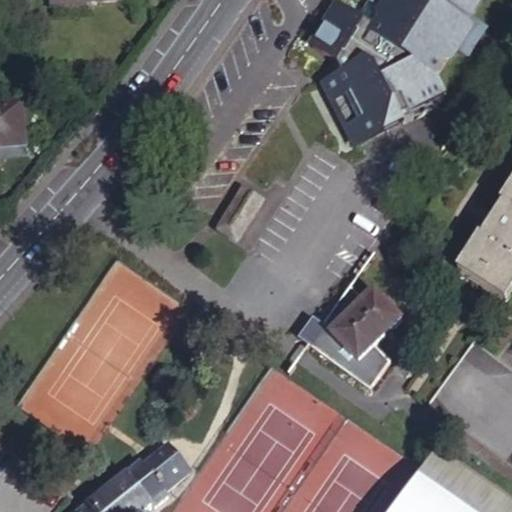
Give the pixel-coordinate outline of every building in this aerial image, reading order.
[(120,5),(120,0),(50,0),(52,12),(56,12),(91,9),(120,5)] [(398,121),(395,115),(419,104),(417,99),(437,89),(431,77),(452,46),(462,53),(474,35),(458,24),(474,0),(365,0),(366,1),(356,16),(336,2),(334,6),(332,8),(309,42),(313,45),(331,60),(336,70),(318,79),(350,143),(398,121)] [(91,9),(56,12),(57,23),(62,27),(89,24),(92,20),(91,9)] [(0,153),(24,152),(20,108),(0,110),(0,153)] [(511,174),(493,203),(496,206),(474,238),(472,236),(449,269),(497,302),(511,279),(511,174)] [(238,237),(258,210),(242,198),(221,224),(238,237)] [(358,363),(400,320),(372,292),(330,335),(358,363)] [(398,370),(414,346),(402,338),(386,361),(398,370)] [(82,511),(140,511),(148,506),(151,509),(165,498),(162,494),(185,475),(163,450),(141,469),(137,464),(82,511)] [(462,511),(485,479),(465,466),(457,460),(454,465),(438,455),(422,479),(398,511),(462,511)] [(511,511),(511,498),(485,479),(462,511),(511,511)]
